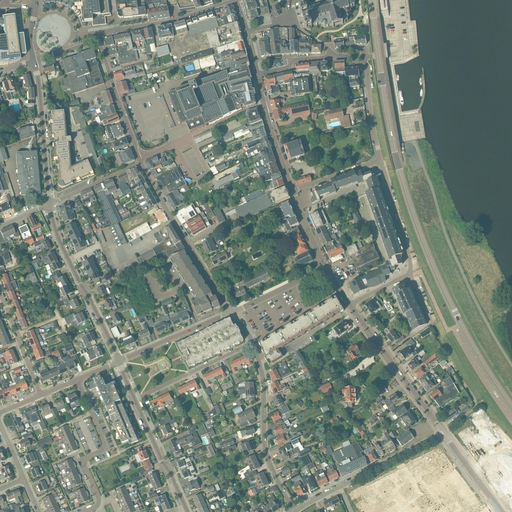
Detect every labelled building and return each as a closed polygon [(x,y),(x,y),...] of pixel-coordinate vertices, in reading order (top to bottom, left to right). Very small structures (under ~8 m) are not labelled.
[(115,0),(117,14),(118,14),(118,17),(120,19),(123,18),(123,19),(124,19),(133,18),(131,9),(131,3),(130,0),(115,0)] [(154,20),(150,0),(143,0),(144,3),(145,7),(146,11),(147,11),(148,16),(149,21),(154,20)] [(150,0),(154,20),(157,20),(163,19),(164,19),(168,18),(170,18),(168,8),(167,5),(166,0),(150,0)] [(175,0),(180,10),(195,8),(191,0),(175,0)] [(202,8),(198,0),(191,0),(195,8),(196,10),(202,8)] [(268,7),(267,1),(266,0),(262,0),(247,5),(249,12),(260,9),(268,7)] [(314,0),(314,1),(315,3),(306,6),(305,6),(305,5),(304,5),(304,6),(301,7),(300,6),(299,6),(300,8),(299,8),(300,8),(298,8),(299,9),(301,13),(300,13),(300,14),(301,13),(304,22),(303,23),(304,23),(305,27),(304,27),(305,28),(306,28),(306,29),(307,29),(309,30),(311,30),(312,28),(311,28),(312,27),(312,26),(321,23),(322,25),(322,26),(325,27),(332,25),(332,26),(333,26),(333,27),(334,27),(333,26),(343,23),(343,24),(344,24),(343,23),(343,22),(344,22),(345,23),(345,22),(347,20),(348,21),(348,20),(347,20),(347,18),(348,18),(349,17),(349,16),(350,14),(351,15),(351,14),(350,14),(351,11),(352,11),(351,11),(350,11),(349,9),(351,8),(351,9),(352,9),(352,8),(354,7),(355,6),(354,6),(355,4),(356,4),(356,3),(355,3),(355,1),(355,0),(354,0),(353,0),(314,0)] [(104,15),(110,14),(108,1),(99,2),(100,17),(105,17),(104,17),(104,15)] [(87,12),(84,12),(84,18),(87,18),(88,23),(94,22),(93,18),(96,17),(96,18),(97,18),(100,17),(99,2),(86,4),(86,5),(87,12)] [(138,5),(137,2),(131,3),(131,9),(133,18),(139,17),(138,5)] [(146,16),(148,16),(147,11),(146,11),(145,7),(144,3),(142,4),(142,5),(138,5),(139,17),(146,16)] [(217,20),(236,14),(234,7),(232,6),(232,7),(214,12),(217,20)] [(260,9),(249,12),(249,14),(251,20),(270,14),(269,11),(269,10),(268,7),(260,9)] [(239,23),(236,14),(217,20),(214,12),(213,12),(213,13),(219,28),(224,27),(239,23)] [(213,13),(212,13),(208,15),(206,16),(199,19),(203,33),(207,32),(217,29),(219,28),(213,13)] [(0,63),(2,64),(5,64),(7,64),(8,63),(8,65),(9,65),(8,64),(11,64),(12,63),(15,63),(17,62),(19,61),(21,60),(21,59),(20,59),(20,57),(20,56),(20,55),(26,54),(23,34),(17,35),(15,15),(14,15),(14,16),(3,18),(2,17),(2,18),(0,18),(0,27),(3,27),(5,37),(0,37),(0,63)] [(105,20),(105,17),(100,17),(97,18),(97,20),(96,20),(96,22),(97,25),(105,24),(105,20)] [(190,37),(203,33),(199,19),(197,19),(196,18),(192,19),(193,21),(191,22),(190,20),(186,22),(187,23),(186,24),(190,37)] [(186,24),(185,22),(174,25),(175,27),(172,27),(174,38),(173,38),(174,42),(167,44),(168,46),(156,49),(158,58),(175,53),(178,61),(196,55),(212,50),(217,48),(221,47),(218,35),(217,31),(217,29),(207,32),(203,33),(190,37),(186,24)] [(217,49),(243,42),(242,37),(241,34),(241,33),(239,23),(224,27),(219,28),(217,29),(217,31),(229,28),(230,32),(227,34),(226,34),(218,35),(221,47),(217,48),(217,49)] [(172,26),(157,29),(160,41),(160,40),(161,46),(167,44),(174,42),(173,38),(174,38),(172,27),(172,26)] [(279,45),(285,45),(285,41),(288,41),(288,29),(284,28),(278,29),(279,45)] [(155,44),(152,32),(152,29),(143,30),(146,44),(144,45),(145,49),(146,49),(147,55),(152,54),(150,45),(155,44)] [(280,55),(279,45),(278,29),(268,31),(268,36),(269,40),(271,56),(280,55)] [(295,42),(294,30),(289,29),(290,45),(290,54),(298,54),(298,42),(295,42)] [(141,50),(145,49),(144,45),(146,44),(143,30),(137,32),(138,33),(141,50)] [(141,50),(138,33),(137,32),(131,33),(132,36),(130,36),(131,41),(132,40),(133,49),(135,60),(138,60),(136,51),(141,50)] [(130,36),(130,34),(125,35),(131,63),(136,62),(135,60),(133,49),(132,40),(131,41),(130,36)] [(271,56),(269,40),(265,41),(264,37),(262,37),(261,34),(256,35),(258,40),(262,57),(271,56)] [(349,34),(347,34),(348,39),(348,38),(348,43),(353,43),(355,43),(355,46),(366,44),(365,37),(354,38),(354,37),(350,38),(349,34)] [(131,63),(125,35),(119,37),(120,38),(126,64),(131,63)] [(126,64),(120,38),(119,37),(114,38),(121,66),(126,64)] [(104,41),(108,56),(115,55),(115,54),(117,54),(116,49),(115,49),(113,38),(105,40),(104,41)] [(311,54),(312,40),(308,38),(308,42),(298,42),(298,54),(311,54)] [(349,46),(348,43),(348,38),(348,39),(343,39),(343,40),(334,42),(335,49),(344,48),(344,47),(349,47),(349,46)] [(314,45),(314,41),(312,40),(311,54),(321,54),(321,46),(314,45)] [(196,55),(178,61),(179,66),(213,56),(239,48),(240,51),(241,51),(246,50),(243,42),(217,49),(217,48),(212,50),(196,55)] [(290,54),(290,45),(285,45),(279,45),(280,55),(290,54)] [(247,56),(246,50),(241,51),(240,51),(239,48),(213,56),(215,61),(222,58),(224,63),(233,60),(247,56)] [(86,65),(97,62),(96,59),(97,58),(94,49),(81,53),(84,62),(85,62),(86,65)] [(85,62),(84,62),(81,53),(77,55),(78,56),(71,59),(71,58),(70,58),(77,78),(85,76),(86,81),(91,79),(91,78),(89,72),(86,65),(85,62)] [(170,55),(163,58),(165,65),(173,63),(170,55)] [(222,74),(231,70),(249,65),(247,56),(233,60),(224,63),(215,66),(216,71),(221,69),(222,73),(221,73),(222,74)] [(85,76),(77,78),(70,58),(61,62),(62,62),(73,95),(94,88),(91,79),(86,81),(85,76)] [(89,72),(99,68),(97,62),(86,65),(89,72)] [(321,77),(320,68),(319,63),(309,64),(310,71),(312,93),(318,92),(317,84),(318,84),(319,82),(318,77),(321,77)] [(60,72),(58,65),(54,66),(53,64),(43,67),(45,73),(49,72),(50,73),(55,71),(56,73),(60,72)] [(297,72),(310,71),(309,64),(296,65),(296,71),(297,72)] [(135,70),(134,65),(121,69),(122,71),(124,78),(136,74),(135,70)] [(215,77),(168,94),(181,125),(185,123),(186,123),(190,133),(206,126),(206,125),(211,123),(211,124),(233,114),(232,111),(237,109),(238,110),(239,111),(242,110),(242,109),(244,108),(255,104),(254,96),(255,95),(254,90),(252,91),(250,81),(249,81),(246,69),(250,68),(249,65),(231,70),(222,74),(215,77)] [(91,78),(101,75),(99,68),(89,72),(91,78)] [(358,68),(345,69),(345,75),(345,77),(355,77),(355,79),(359,78),(359,77),(358,68)] [(201,70),(183,75),(184,78),(202,73),(201,70)] [(116,80),(124,78),(122,71),(114,74),(116,80)] [(310,71),(297,72),(296,71),(292,72),(294,82),(294,84),(294,88),(294,91),(295,91),(295,96),(312,94),(312,93),(310,71)] [(117,84),(146,75),(145,72),(136,74),(124,78),(116,80),(117,84)] [(290,92),(291,92),(287,73),(283,74),(284,84),(285,84),(285,85),(287,84),(288,88),(290,88),(290,92)] [(278,85),(284,84),(283,74),(274,76),(277,93),(277,94),(280,93),(280,91),(278,85)] [(26,89),(32,89),(28,75),(23,77),(24,81),(26,89)] [(94,88),(104,84),(101,75),(91,78),(91,79),(94,88)] [(269,95),(277,93),(274,76),(264,78),(266,87),(268,95),(269,95)] [(14,90),(13,85),(11,80),(10,79),(7,80),(7,81),(2,83),(6,93),(2,94),(4,101),(8,100),(8,101),(13,100),(10,92),(14,90)] [(132,91),(131,87),(133,87),(132,86),(133,85),(119,90),(120,94),(132,91)] [(33,100),(34,100),(33,88),(32,89),(26,89),(26,90),(27,90),(27,93),(28,93),(29,100),(27,100),(28,100),(28,104),(28,105),(34,104),(33,100)] [(97,107),(96,108),(97,110),(113,104),(111,98),(109,92),(102,94),(102,96),(103,99),(103,100),(103,102),(100,103),(101,104),(97,105),(97,107)] [(280,104),(279,103),(291,101),(291,99),(278,100),(270,103),(272,111),(280,109),(279,104),(280,104)] [(293,118),(310,114),(308,105),(307,105),(307,102),(290,106),(280,109),(272,111),(276,122),(285,119),(284,114),(290,112),(290,114),(292,113),(293,118)] [(111,110),(115,109),(113,104),(114,104),(113,104),(97,110),(96,110),(99,116),(107,112),(106,112),(111,110)] [(99,116),(98,116),(101,122),(102,122),(109,119),(108,117),(117,114),(115,109),(111,110),(106,112),(107,112),(99,116)] [(260,115),(258,109),(246,112),(250,126),(242,129),(242,130),(250,126),(262,121),(260,115)] [(325,113),(324,113),(326,121),(329,120),(338,118),(339,118),(343,117),(341,110),(336,111),(328,113),(325,113)] [(65,120),(65,117),(64,111),(52,112),(52,116),(50,116),(51,122),(53,121),(65,120)] [(104,127),(119,120),(120,120),(117,115),(109,119),(102,122),(104,127)] [(52,130),(66,129),(65,120),(53,121),(53,125),(51,125),(52,130)] [(257,129),(264,127),(262,121),(250,126),(242,130),(234,134),(236,139),(243,135),(243,136),(250,133),(249,131),(251,129),(252,131),(257,129)] [(112,134),(123,130),(121,125),(118,126),(117,126),(111,129),(110,126),(104,128),(106,134),(109,133),(109,134),(112,133),(112,134)] [(245,125),(224,135),(224,137),(246,127),(245,125)] [(30,134),(29,128),(28,127),(18,130),(21,141),(35,136),(34,133),(30,134)] [(253,138),(242,142),(243,146),(247,144),(254,142),(267,137),(264,128),(256,131),(257,131),(252,133),(253,138)] [(66,129),(52,130),(52,136),(54,136),(54,140),(58,139),(59,143),(72,142),(71,138),(67,138),(66,129)] [(122,136),(125,135),(123,130),(112,134),(112,133),(109,134),(109,133),(106,134),(109,143),(115,141),(115,139),(121,136),(121,137),(122,136)] [(254,142),(247,144),(249,149),(249,150),(250,149),(255,147),(268,142),(267,137),(254,142)] [(118,141),(114,143),(116,150),(129,145),(126,138),(118,141)] [(289,161),(293,159),(305,156),(304,155),(308,154),(306,148),(303,149),(300,141),(295,143),(293,138),(290,139),(292,144),(284,147),(289,161)] [(55,152),(70,151),(69,142),(59,143),(57,143),(57,147),(55,147),(55,152)] [(260,152),(271,148),(268,142),(255,147),(250,149),(242,154),(244,157),(245,157),(245,158),(247,157),(247,156),(254,152),(257,150),(258,153),(260,152)] [(135,161),(130,150),(129,150),(128,147),(115,152),(120,165),(125,163),(125,165),(135,161)] [(276,162),(273,155),(271,148),(260,152),(258,153),(260,152),(262,159),(260,160),(261,163),(262,163),(263,167),(276,162)] [(58,161),(71,160),(70,151),(55,152),(56,158),(58,158),(58,161)] [(40,194),(36,152),(16,154),(19,186),(20,186),(21,196),(19,197),(20,198),(19,198),(20,198),(21,198),(21,196),(40,194)] [(154,166),(164,161),(162,158),(158,160),(157,156),(151,159),(154,166)] [(103,157),(97,159),(101,169),(106,167),(103,157)] [(154,166),(151,159),(145,162),(149,171),(150,171),(153,177),(158,174),(156,170),(161,167),(161,169),(162,168),(162,167),(161,166),(163,165),(162,163),(154,166)] [(61,172),(71,168),(71,160),(58,161),(56,161),(57,167),(59,167),(59,172),(61,172)] [(80,164),(86,178),(90,176),(90,174),(93,172),(88,161),(80,164)] [(218,173),(217,172),(226,168),(224,163),(224,162),(210,169),(213,175),(218,173)] [(280,174),(277,165),(276,162),(263,167),(261,168),(255,170),(253,171),(253,172),(254,175),(257,174),(260,179),(261,178),(261,179),(270,175),(271,177),(280,174)] [(81,180),(86,178),(80,164),(71,168),(76,180),(80,178),(81,180)] [(135,167),(127,172),(130,178),(127,179),(128,182),(129,183),(131,181),(142,176),(138,168),(135,167)] [(182,178),(177,167),(167,172),(167,173),(164,174),(156,178),(158,181),(157,181),(159,184),(159,185),(159,186),(159,187),(160,188),(161,189),(160,189),(161,189),(182,178)] [(72,182),(76,180),(71,168),(61,172),(62,175),(59,176),(60,183),(60,182),(63,182),(65,187),(73,184),(72,182)] [(125,183),(128,182),(127,179),(130,178),(127,172),(126,172),(127,173),(118,177),(122,185),(125,183)] [(357,173),(355,174),(354,172),(348,175),(348,176),(346,177),(346,175),(343,176),(346,187),(357,183),(358,185),(364,183),(362,176),(361,173),(358,174),(357,173)] [(374,176),(373,176),(372,173),(362,176),(364,183),(366,182),(368,188),(370,193),(381,189),(379,184),(379,183),(378,183),(376,178),(375,178),(374,176)] [(269,184),(282,179),(280,174),(271,177),(270,175),(261,179),(264,186),(262,187),(260,188),(261,190),(263,189),(264,191),(268,190),(268,188),(270,187),(269,184)] [(142,176),(131,181),(134,186),(137,184),(144,180),(142,176)] [(312,181),(310,176),(304,178),(304,177),(298,179),(296,180),(297,185),(312,181)] [(335,190),(346,187),(343,176),(340,178),(340,179),(338,180),(337,178),(331,181),(332,182),(329,183),(329,184),(326,185),(330,195),(336,193),(335,190)] [(182,178),(161,189),(162,191),(165,196),(183,187),(186,185),(182,178)] [(247,179),(232,185),(234,190),(249,184),(247,179)] [(275,189),(283,186),(284,186),(282,179),(269,184),(270,187),(268,188),(268,190),(264,191),(263,189),(261,190),(244,197),(247,204),(274,190),(275,190),(275,189)] [(101,185),(93,188),(95,191),(96,193),(97,193),(102,206),(101,206),(109,222),(111,226),(118,223),(119,223),(121,222),(113,205),(110,198),(109,199),(108,199),(106,196),(117,191),(115,186),(113,180),(110,181),(102,185),(101,185)] [(140,189),(147,185),(144,180),(137,184),(134,186),(133,186),(133,187),(131,189),(132,191),(136,189),(135,188),(139,186),(140,188),(140,189)] [(140,188),(136,190),(138,195),(149,190),(147,185),(140,189),(140,188)] [(319,199),(330,195),(326,185),(323,186),(324,187),(322,188),(321,187),(315,189),(315,190),(313,191),(314,193),(311,195),(312,200),(311,200),(312,204),(320,201),(319,199)] [(286,188),(284,188),(284,187),(278,190),(278,191),(276,192),(275,190),(274,190),(247,204),(235,209),(241,222),(245,220),(269,209),(271,208),(279,204),(279,203),(290,199),(286,188)] [(94,195),(94,194),(92,189),(86,191),(89,197),(87,198),(89,200),(90,200),(91,202),(91,203),(96,200),(94,195)] [(397,257),(404,254),(381,189),(370,193),(366,194),(390,262),(398,259),(397,257)] [(144,199),(152,194),(149,190),(138,195),(136,196),(138,199),(143,196),(144,199)] [(91,203),(91,202),(90,200),(89,200),(87,198),(89,197),(86,191),(80,194),(82,199),(84,206),(88,204),(87,203),(91,202),(91,203)] [(169,203),(175,199),(174,198),(177,196),(176,193),(173,195),(172,194),(166,198),(169,203)] [(147,204),(155,199),(152,194),(144,199),(139,201),(140,204),(146,201),(147,204)] [(6,204),(10,202),(8,195),(3,198),(4,201),(2,202),(0,202),(0,208),(2,213),(9,210),(6,204)] [(182,204),(178,198),(175,199),(169,203),(173,210),(179,206),(182,204)] [(150,209),(156,205),(157,205),(155,199),(147,204),(142,206),(143,209),(148,206),(150,209)] [(293,211),(291,207),(288,200),(281,203),(279,204),(271,208),(269,209),(271,214),(281,209),(284,216),(277,219),(278,222),(284,219),(285,221),(295,217),(295,216),(296,216),(296,215),(295,211),(293,211)] [(62,207),(60,207),(62,212),(71,210),(73,209),(71,204),(69,205),(68,202),(65,203),(66,206),(65,206),(64,206),(62,206),(62,207)] [(178,213),(176,214),(177,215),(178,218),(180,218),(180,219),(196,209),(193,204),(191,205),(189,206),(184,209),(179,212),(178,213)] [(196,209),(180,219),(182,222),(184,224),(202,213),(198,208),(196,209)] [(209,208),(206,210),(209,214),(211,219),(215,217),(212,212),(210,208),(209,208)] [(147,224),(124,236),(128,243),(168,221),(161,209),(155,213),(152,215),(157,222),(155,223),(155,224),(150,227),(150,226),(149,227),(147,224)] [(219,209),(213,212),(219,224),(225,221),(219,209)] [(185,226),(184,227),(185,230),(185,231),(186,230),(188,231),(207,220),(205,216),(209,214),(206,210),(202,213),(184,224),(185,225),(184,225),(185,226)] [(329,224),(325,215),(323,210),(310,216),(313,224),(314,227),(316,230),(329,224)] [(74,214),(63,217),(64,223),(76,219),(74,214)] [(37,224),(33,216),(28,218),(32,227),(31,227),(33,230),(32,230),(33,232),(41,229),(41,228),(42,227),(40,224),(39,224),(38,224),(37,224)] [(284,219),(278,222),(279,224),(273,227),(274,229),(280,226),(281,225),(285,233),(287,232),(287,230),(299,224),(299,223),(299,224),(296,219),(297,219),(295,217),(285,221),(284,219)] [(188,234),(187,234),(190,239),(211,226),(207,220),(188,231),(189,232),(188,234)] [(66,228),(69,232),(79,227),(77,228),(75,223),(66,228)] [(96,233),(101,231),(103,230),(102,226),(101,223),(96,225),(95,223),(91,225),(96,233)] [(111,227),(109,227),(118,248),(127,244),(118,223),(111,227)] [(318,236),(332,229),(330,224),(329,224),(316,230),(318,236)] [(19,228),(18,229),(24,240),(23,240),(25,247),(30,244),(28,238),(31,237),(30,236),(31,235),(29,232),(26,225),(26,226),(19,229),(19,228)] [(180,253),(184,251),(186,250),(170,225),(154,235),(160,245),(153,250),(157,258),(159,261),(161,260),(180,253)] [(12,226),(6,229),(9,237),(13,235),(14,237),(15,238),(15,237),(16,238),(20,236),(18,232),(15,233),(12,226)] [(69,232),(71,237),(81,232),(79,227),(69,232)] [(288,233),(285,234),(288,239),(300,233),(297,228),(288,233)] [(6,238),(9,237),(6,229),(0,232),(3,238),(0,239),(0,238),(0,239),(2,245),(3,245),(2,244),(7,242),(7,241),(6,238)] [(321,241),(334,234),(332,229),(318,236),(321,241)] [(71,237),(73,242),(81,238),(79,233),(81,232),(71,237)] [(299,256),(308,251),(305,244),(306,243),(307,242),(306,239),(306,240),(304,240),(303,240),(300,233),(288,239),(290,244),(293,243),(295,248),(294,249),(295,251),(297,251),(299,256)] [(334,234),(321,241),(323,246),(332,242),(334,241),(333,240),(336,238),(334,234)] [(213,238),(211,235),(205,237),(206,238),(207,241),(202,243),(208,255),(216,251),(211,239),(213,238)] [(73,242),(75,246),(85,242),(85,241),(83,242),(81,238),(73,242)] [(346,247),(344,242),(342,238),(338,240),(341,245),(335,248),(335,247),(336,246),(334,242),(332,243),(324,248),(330,260),(344,253),(342,249),(346,247)] [(42,240),(38,243),(39,245),(42,252),(47,250),(48,250),(48,249),(51,248),(47,241),(44,243),(42,240)] [(75,246),(77,251),(87,246),(85,242),(75,246)] [(368,246),(363,249),(360,242),(347,248),(351,257),(361,252),(363,254),(375,249),(373,244),(368,246)] [(358,273),(381,262),(375,249),(363,254),(361,252),(351,257),(350,257),(351,260),(352,259),(356,269),(358,272),(358,273)] [(140,267),(157,258),(153,250),(136,259),(140,267)] [(188,253),(186,254),(184,251),(180,253),(161,260),(163,265),(171,262),(185,284),(201,274),(200,273),(200,272),(198,273),(195,268),(196,267),(196,266),(194,263),(193,264),(188,257),(190,256),(188,254),(188,253)] [(224,261),(228,259),(225,252),(212,259),(215,265),(221,262),(224,261)] [(301,267),(313,261),(309,252),(304,254),(297,258),(294,262),(291,264),(293,268),(296,266),(297,266),(301,267)] [(51,264),(57,261),(53,253),(47,255),(47,256),(43,258),(44,261),(49,259),(51,264)] [(0,267),(3,266),(5,265),(3,261),(5,261),(9,259),(6,254),(5,254),(3,255),(1,256),(2,259),(0,259),(0,267)] [(400,259),(402,259),(402,258),(398,259),(390,262),(386,264),(387,267),(390,275),(392,274),(391,272),(395,270),(394,268),(402,265),(400,259)] [(83,263),(85,268),(94,264),(91,259),(83,263)] [(59,274),(58,271),(61,269),(57,261),(51,264),(48,265),(50,269),(49,270),(53,277),(59,274)] [(85,268),(87,272),(96,268),(94,264),(85,268)] [(384,277),(390,275),(387,267),(381,268),(381,269),(375,271),(376,272),(363,277),(364,278),(361,279),(349,285),(351,288),(350,288),(350,289),(353,288),(353,289),(351,290),(351,291),(354,290),(354,291),(352,292),(353,292),(355,296),(366,290),(365,288),(368,286),(369,288),(372,287),(372,288),(375,287),(375,285),(377,284),(377,286),(378,286),(378,285),(381,284),(380,282),(382,281),(383,283),(383,282),(386,281),(384,277)] [(87,272),(90,277),(98,273),(96,268),(87,272)] [(247,289),(270,278),(266,270),(243,281),(245,285),(247,289)] [(34,273),(29,275),(30,278),(32,284),(37,282),(34,273)] [(98,273),(90,277),(92,282),(102,277),(99,273),(98,273)] [(6,274),(0,277),(4,286),(14,282),(12,278),(11,275),(7,276),(6,274)] [(64,276),(61,278),(59,274),(53,277),(49,279),(51,283),(56,280),(60,289),(68,284),(64,276)] [(201,274),(185,284),(195,298),(203,304),(207,312),(212,309),(212,308),(214,307),(215,309),(220,307),(216,297),(214,298),(207,287),(209,286),(207,283),(205,284),(200,276),(202,275),(201,274)] [(14,282),(4,286),(7,294),(13,292),(18,290),(15,281),(14,282)] [(110,293),(108,288),(110,287),(108,281),(106,282),(101,284),(103,287),(97,290),(101,297),(110,293)] [(242,286),(245,285),(243,281),(233,286),(234,286),(236,291),(233,292),(236,298),(246,293),(243,288),(242,286)] [(66,296),(72,293),(68,284),(60,289),(64,297),(58,299),(58,300),(55,301),(57,304),(56,304),(67,299),(66,296)] [(406,291),(404,285),(392,290),(404,315),(407,314),(414,330),(427,325),(411,288),(406,291)] [(11,303),(17,301),(15,297),(19,296),(18,293),(14,294),(13,292),(7,294),(11,303)] [(107,310),(116,306),(114,302),(116,301),(113,295),(108,298),(109,301),(104,304),(107,310)] [(380,299),(379,300),(377,296),(372,298),(373,300),(366,305),(371,314),(375,311),(376,312),(381,308),(380,308),(384,305),(380,299)] [(278,332),(259,344),(263,350),(262,351),(266,358),(265,358),(265,359),(267,362),(269,361),(271,364),(283,357),(281,354),(278,355),(276,352),(272,354),(271,352),(339,311),(340,313),(344,311),(335,297),(310,313),(309,313),(297,321),(286,327),(279,332),(278,332)] [(191,301),(197,316),(201,314),(201,316),(202,316),(205,315),(204,313),(207,312),(203,304),(195,298),(192,300),(191,301)] [(79,307),(75,299),(69,302),(67,299),(56,304),(58,308),(65,305),(66,308),(71,306),(73,310),(79,307)] [(14,312),(20,310),(20,308),(23,306),(22,303),(18,305),(17,301),(11,303),(14,312)] [(388,312),(393,310),(389,302),(385,304),(388,312)] [(115,316),(112,317),(115,325),(121,322),(118,314),(117,313),(124,310),(122,307),(113,311),(115,316)] [(189,308),(178,313),(178,314),(182,322),(190,319),(189,315),(192,314),(189,308)] [(18,321),(24,318),(22,315),(26,313),(25,310),(21,312),(20,310),(14,312),(18,321)] [(78,324),(81,323),(82,323),(82,322),(86,321),(83,316),(82,317),(81,313),(73,317),(71,315),(67,317),(69,322),(76,319),(78,324)] [(182,322),(178,314),(178,313),(177,313),(176,313),(174,313),(174,314),(169,316),(173,326),(182,322)] [(167,322),(165,316),(164,315),(158,318),(160,325),(155,327),(157,333),(166,329),(164,323),(167,322)] [(30,324),(29,321),(27,317),(24,318),(18,321),(22,330),(27,327),(27,325),(30,324)] [(234,327),(230,319),(178,344),(182,352),(187,350),(190,357),(185,359),(189,367),(243,341),(240,333),(241,333),(236,326),(235,326),(234,326),(234,327)] [(54,329),(58,328),(56,321),(49,323),(51,327),(53,326),(54,329)] [(333,329),(339,336),(346,331),(345,330),(346,329),(347,329),(349,327),(347,323),(345,325),(343,322),(333,329)] [(151,336),(149,331),(148,330),(145,324),(143,325),(145,331),(139,334),(141,340),(151,336)] [(405,339),(403,336),(399,339),(393,331),(395,329),(393,327),(388,330),(390,333),(386,336),(393,344),(395,343),(397,345),(405,339)] [(38,328),(26,333),(28,340),(35,337),(39,336),(38,333),(39,332),(38,328)] [(135,343),(133,338),(132,337),(130,338),(128,332),(125,333),(127,339),(122,341),(125,347),(135,343)] [(80,335),(78,336),(79,339),(82,338),(84,341),(87,339),(89,343),(90,343),(92,346),(96,344),(94,341),(95,340),(92,333),(86,336),(84,333),(80,335)] [(31,347),(38,344),(35,337),(28,340),(31,347)] [(10,345),(7,339),(0,341),(0,345),(2,345),(3,347),(10,345)] [(412,347),(415,345),(414,342),(411,340),(405,344),(407,347),(408,348),(400,353),(405,360),(412,354),(414,357),(418,354),(422,351),(419,348),(415,351),(412,347)] [(34,353),(41,351),(46,348),(44,345),(43,346),(42,343),(38,344),(31,347),(34,353)] [(345,358),(342,360),(346,365),(349,364),(352,361),(353,360),(357,357),(356,356),(360,353),(358,350),(359,350),(356,346),(353,347),(346,352),(349,355),(345,358)] [(86,349),(80,352),(81,355),(86,353),(89,359),(96,356),(97,359),(103,356),(98,347),(87,352),(86,349)] [(5,360),(15,356),(12,350),(5,353),(4,353),(3,351),(0,351),(0,354),(3,354),(5,360)] [(36,360),(41,358),(43,357),(41,351),(34,353),(36,360)] [(421,368),(414,373),(418,379),(432,369),(429,365),(441,356),(438,352),(424,363),(427,368),(423,371),(421,368)] [(250,365),(252,364),(250,360),(247,355),(239,359),(241,365),(248,362),(250,365)] [(8,367),(13,365),(17,363),(15,356),(5,360),(8,367)] [(412,371),(416,368),(419,366),(417,362),(421,359),(419,357),(415,360),(414,359),(411,361),(412,362),(408,365),(412,371)] [(76,368),(73,362),(72,359),(68,360),(70,364),(65,366),(67,371),(76,368)] [(235,368),(241,365),(239,359),(230,364),(232,369),(234,373),(237,372),(235,368)] [(271,378),(286,370),(288,369),(285,362),(280,365),(282,368),(276,371),(276,370),(269,373),(271,378)] [(67,371),(65,366),(64,363),(55,366),(57,369),(59,375),(67,371)] [(226,377),(224,373),(223,373),(221,368),(212,372),(215,378),(222,375),(223,378),(226,377)] [(51,378),(59,375),(57,369),(49,373),(51,378)] [(51,378),(49,373),(47,370),(39,373),(43,382),(51,378)] [(280,378),(287,374),(286,370),(271,378),(273,382),(280,379),(280,378)] [(209,381),(215,378),(212,372),(204,376),(206,381),(206,382),(208,386),(211,384),(209,381)] [(138,441),(118,395),(114,386),(116,385),(115,383),(106,386),(106,385),(110,384),(106,375),(101,378),(100,376),(94,379),(94,381),(87,384),(89,390),(98,386),(101,392),(99,392),(122,444),(129,441),(128,440),(130,440),(132,444),(138,441)] [(419,380),(423,386),(434,378),(433,376),(428,379),(426,375),(419,380)] [(435,381),(436,380),(439,378),(438,376),(437,376),(436,377),(434,378),(423,386),(427,392),(437,384),(435,381)] [(292,380),(290,377),(278,383),(278,382),(271,385),(273,390),(286,383),(292,380)] [(450,377),(443,381),(447,388),(454,383),(450,377)] [(18,381),(19,384),(22,391),(28,388),(23,379),(20,380),(19,378),(16,379),(17,379),(18,381)] [(13,387),(10,388),(6,380),(4,381),(6,386),(7,388),(7,389),(8,389),(10,396),(16,393),(13,387)] [(5,398),(10,396),(8,389),(7,389),(7,388),(6,386),(4,381),(1,382),(4,389),(1,390),(2,392),(5,398)] [(16,393),(22,391),(19,384),(18,381),(15,382),(15,383),(16,386),(13,387),(16,393)] [(200,390),(198,386),(197,386),(195,381),(186,385),(189,390),(191,394),(197,391),(200,390)] [(245,383),(245,384),(245,382),(239,385),(239,388),(239,390),(254,389),(253,383),(245,383)] [(289,388),(286,383),(273,390),(275,394),(289,388)] [(330,383),(321,387),(324,394),(332,390),(330,383)] [(460,394),(459,392),(454,384),(454,383),(447,388),(444,390),(446,392),(434,401),(439,408),(460,394)] [(183,393),(189,390),(186,385),(178,389),(180,394),(182,398),(185,397),(183,393)] [(347,388),(342,389),(343,399),(347,399),(348,409),(353,409),(352,405),(350,405),(350,404),(354,403),(356,402),(355,388),(350,388),(350,387),(347,387),(347,388)] [(254,389),(239,390),(240,395),(246,394),(246,398),(254,397),(254,389)] [(283,395),(284,395),(291,392),(289,389),(278,394),(279,397),(273,400),(276,407),(283,403),(281,399),(285,398),(283,395)] [(437,390),(430,396),(430,397),(431,399),(432,399),(434,401),(446,392),(444,390),(439,393),(437,390)] [(68,397),(67,397),(71,406),(75,405),(76,407),(79,406),(75,394),(71,396),(70,395),(67,396),(68,397)] [(165,407),(174,402),(172,398),(171,398),(169,394),(161,398),(163,403),(165,407)] [(388,408),(392,406),(395,403),(395,402),(399,399),(395,394),(390,398),(390,397),(387,399),(384,401),(381,397),(376,401),(381,408),(385,405),(388,408)] [(161,409),(165,407),(163,403),(161,398),(152,402),(154,407),(156,411),(159,410),(158,409),(160,408),(161,409)] [(67,407),(66,406),(64,401),(62,402),(61,400),(54,403),(56,408),(57,408),(58,412),(61,411),(61,410),(65,409),(65,408),(67,407)] [(296,403),(301,408),(304,404),(299,400),(296,403)] [(218,405),(214,407),(218,415),(223,413),(222,409),(220,404),(218,405)] [(48,405),(41,408),(44,417),(45,417),(52,414),(53,417),(56,416),(55,413),(53,409),(50,410),(48,405)] [(281,419),(280,416),(290,411),(287,405),(281,408),(282,410),(278,412),(274,414),(274,415),(272,417),(274,422),(279,420),(281,419)] [(242,409),(240,406),(233,410),(234,413),(236,416),(237,416),(239,420),(244,418),(242,413),(243,413),(242,410),(242,409)] [(399,417),(407,411),(403,406),(397,410),(396,409),(394,406),(389,410),(393,416),(394,416),(396,419),(399,417)] [(40,420),(36,411),(34,407),(27,410),(29,415),(28,416),(30,419),(30,420),(30,423),(31,422),(31,424),(40,420)] [(482,407),(468,417),(477,429),(475,431),(476,433),(492,422),(482,407)] [(448,421),(457,414),(459,413),(456,408),(453,410),(452,409),(444,415),(446,418),(445,419),(447,421),(448,421)] [(250,424),(253,423),(256,421),(255,421),(254,418),(256,417),(252,409),(243,413),(242,413),(244,418),(239,420),(241,424),(240,425),(241,428),(250,424)] [(25,425),(30,423),(30,420),(30,419),(28,416),(29,415),(27,410),(20,413),(25,425)] [(400,427),(412,418),(409,412),(399,420),(398,420),(398,421),(398,422),(398,423),(398,424),(400,427)] [(375,424),(380,421),(376,414),(371,417),(375,424)] [(405,431),(412,426),(416,423),(412,418),(400,427),(403,425),(405,428),(404,428),(405,431)] [(18,419),(13,421),(16,427),(18,432),(24,429),(22,425),(21,423),(20,423),(18,419)] [(42,420),(38,422),(39,424),(42,431),(46,429),(45,426),(42,420)] [(174,428),(173,425),(176,423),(175,420),(172,421),(169,422),(171,426),(169,427),(168,426),(162,429),(165,436),(172,433),(170,430),(174,428)] [(287,428),(285,425),(284,422),(280,424),(280,425),(277,427),(277,428),(274,430),(277,435),(284,432),(284,430),(287,428)] [(71,431),(71,430),(70,430),(69,430),(67,426),(54,431),(55,434),(59,432),(60,436),(71,431)] [(240,431),(237,432),(239,438),(240,438),(242,438),(242,437),(248,436),(252,435),(252,434),(255,433),(254,430),(255,430),(254,427),(253,428),(253,427),(246,429),(246,431),(240,432),(240,431)] [(59,444),(73,438),(70,433),(72,433),(71,431),(60,436),(62,440),(58,441),(59,444)] [(397,436),(394,432),(394,431),(389,435),(390,437),(392,440),(397,436)] [(414,438),(409,431),(397,440),(402,447),(401,447),(402,447),(414,438)] [(201,444),(197,435),(196,432),(191,434),(182,438),(185,445),(192,443),(194,447),(201,444)] [(279,438),(276,440),(279,446),(290,440),(291,442),(297,439),(302,437),(300,433),(300,432),(289,438),(288,435),(284,437),(283,435),(278,437),(279,438)] [(388,441),(386,442),(392,451),(396,449),(394,445),(395,444),(392,440),(387,432),(384,434),(388,441)] [(25,448),(29,446),(30,446),(28,440),(33,438),(31,433),(23,437),(24,440),(22,441),(22,442),(19,443),(21,449),(24,447),(25,448)] [(50,437),(37,442),(39,447),(52,442),(50,437)] [(66,448),(77,443),(76,442),(75,443),(73,438),(59,444),(60,446),(64,444),(66,448)] [(170,447),(168,448),(170,451),(172,451),(173,454),(175,458),(182,454),(180,450),(178,451),(176,446),(179,444),(181,448),(185,445),(182,438),(174,442),(174,441),(168,443),(170,447)] [(290,445),(278,450),(280,456),(292,450),(298,447),(297,444),(298,443),(299,443),(297,439),(291,442),(292,444),(290,445)] [(247,450),(249,455),(254,453),(253,451),(255,450),(252,442),(245,445),(245,443),(242,444),(242,443),(242,444),(241,444),(243,452),(247,450)] [(363,452),(362,450),(357,442),(353,444),(363,467),(368,465),(364,457),(363,457),(362,456),(361,453),(363,452)] [(386,442),(384,443),(384,444),(383,442),(380,443),(381,445),(385,450),(386,453),(388,452),(389,453),(392,451),(386,442)] [(77,445),(77,443),(66,448),(67,452),(63,454),(64,456),(78,450),(76,445),(77,445)] [(381,445),(379,446),(377,443),(374,444),(376,447),(374,448),(379,456),(380,455),(381,456),(384,455),(382,451),(385,450),(381,445)] [(344,448),(333,453),(340,468),(337,469),(341,477),(363,467),(353,444),(344,448)] [(300,452),(298,447),(292,450),(280,456),(283,461),(290,458),(289,457),(293,454),(294,455),(298,453),(300,458),(311,453),(309,448),(300,452)] [(377,460),(373,452),(374,452),(373,450),(374,449),(372,447),(364,451),(367,456),(368,456),(372,463),(377,460)] [(153,471),(152,468),(153,468),(152,464),(151,465),(148,459),(149,459),(146,451),(143,452),(141,448),(130,453),(128,454),(129,458),(138,454),(142,462),(144,467),(138,470),(141,476),(143,476),(148,473),(153,471)] [(39,463),(38,460),(34,452),(24,456),(28,464),(32,463),(33,466),(39,463)] [(180,462),(178,463),(181,471),(193,466),(191,462),(189,463),(187,459),(186,459),(185,456),(179,459),(180,462)] [(249,466),(257,462),(254,456),(247,459),(246,457),(240,460),(243,465),(245,464),(247,467),(248,467),(249,466)] [(75,465),(74,464),(73,464),(71,459),(57,465),(59,468),(62,466),(64,470),(75,465)] [(247,473),(244,474),(245,478),(249,477),(254,474),(253,471),(260,468),(257,462),(249,466),(251,469),(248,470),(246,471),(247,473)] [(44,474),(41,468),(39,463),(33,466),(34,470),(31,471),(34,479),(42,475),(44,474)] [(63,477),(76,472),(74,467),(75,466),(75,467),(76,466),(75,465),(64,470),(66,474),(62,475),(63,477)] [(290,472),(296,469),(295,465),(292,466),(292,465),(288,467),(281,469),(283,476),(288,474),(291,473),(290,472)] [(334,471),(333,468),(331,465),(328,466),(330,470),(335,480),(337,479),(337,478),(339,477),(337,473),(336,471),(334,471)] [(0,471),(2,475),(11,471),(9,467),(8,468),(8,466),(2,469),(0,466),(0,471)] [(193,466),(181,471),(185,479),(187,478),(189,481),(195,478),(193,475),(195,475),(193,470),(195,469),(193,466)] [(111,470),(110,467),(98,473),(101,480),(102,480),(103,481),(111,478),(115,488),(121,486),(113,469),(111,470)] [(328,482),(326,478),(322,470),(318,472),(324,485),(326,484),(326,483),(328,482)] [(2,475),(4,480),(12,477),(12,475),(13,475),(11,471),(2,475)] [(69,482),(80,477),(80,476),(79,476),(78,476),(76,472),(63,477),(64,480),(68,478),(69,482)] [(321,486),(324,485),(318,472),(313,474),(315,478),(316,477),(317,479),(316,480),(317,480),(316,480),(319,487),(321,486)] [(148,476),(145,478),(147,481),(149,485),(152,484),(159,481),(155,473),(151,475),(148,476)] [(258,483),(266,479),(263,473),(256,477),(254,474),(249,477),(251,482),(256,480),(258,483)] [(40,493),(45,491),(47,490),(46,486),(50,484),(47,476),(39,479),(39,480),(41,479),(42,482),(37,485),(40,493)] [(81,478),(80,477),(69,482),(71,486),(67,487),(68,490),(82,484),(79,479),(81,478),(81,479),(81,478)] [(200,488),(197,481),(198,480),(197,477),(190,481),(191,483),(187,485),(190,491),(196,489),(196,490),(200,488)] [(305,477),(301,478),(305,486),(308,484),(311,491),(317,488),(312,477),(306,479),(305,477)] [(253,496),(263,491),(262,488),(269,485),(266,479),(258,483),(259,486),(251,490),(253,496)] [(156,495),(155,491),(162,488),(159,481),(152,484),(153,488),(150,489),(151,492),(148,493),(150,497),(156,495)] [(303,486),(302,486),(301,483),(300,484),(299,482),(294,484),(296,489),(295,489),(297,495),(300,494),(301,496),(306,493),(303,486)] [(128,494),(128,493),(126,490),(130,488),(129,486),(116,492),(118,496),(117,497),(116,497),(117,498),(128,494)] [(77,499),(88,494),(87,492),(87,493),(86,493),(84,488),(70,494),(71,496),(75,495),(77,499)] [(18,490),(12,493),(14,499),(17,504),(18,508),(24,505),(22,502),(23,502),(18,490)] [(9,501),(14,499),(12,493),(6,495),(9,501)] [(78,503),(74,504),(76,507),(89,501),(87,496),(88,495),(88,494),(77,499),(78,503)] [(128,494),(117,498),(118,500),(119,499),(121,504),(134,498),(133,496),(130,497),(128,494)] [(165,495),(159,498),(157,494),(156,495),(150,497),(150,498),(151,502),(155,500),(156,503),(160,501),(161,505),(168,502),(165,495)] [(204,501),(202,498),(205,496),(204,494),(201,495),(193,498),(195,502),(195,501),(197,504),(196,504),(196,505),(197,505),(204,501)] [(59,499),(58,497),(54,499),(52,495),(41,499),(42,501),(43,500),(45,505),(59,499)] [(268,506),(273,511),(275,511),(279,509),(274,503),(277,501),(273,496),(268,499),(271,503),(268,506)] [(340,502),(337,496),(323,503),(326,509),(340,502)] [(135,500),(134,498),(121,504),(123,509),(122,509),(122,510),(133,506),(132,502),(135,500)] [(47,511),(58,507),(56,503),(60,501),(59,499),(45,505),(48,510),(46,510),(47,511)] [(204,501),(197,505),(198,507),(197,508),(199,511),(210,506),(216,503),(217,503),(216,500),(208,504),(207,500),(204,501)] [(160,511),(164,511),(171,509),(168,502),(161,505),(158,507),(160,511)]
